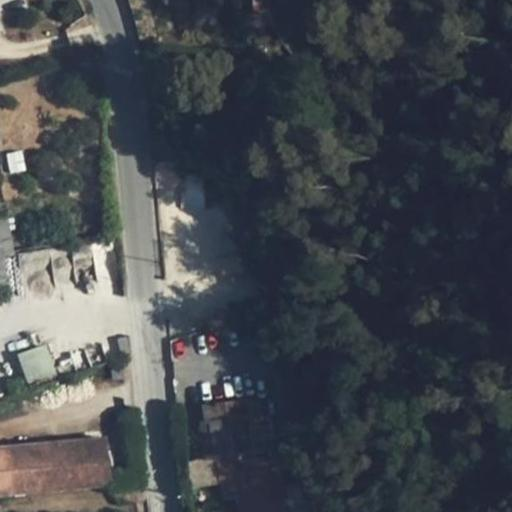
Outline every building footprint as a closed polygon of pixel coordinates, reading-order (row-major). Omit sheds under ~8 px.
[(222,0),(202,0),(204,9),(223,7),(222,0)] [(2,217),(0,217),(0,289),(12,286),(2,217)] [(46,344),(17,353),(26,383),(56,374),(46,344)] [(111,362),(112,373),(124,373),(123,361),(111,362)] [(124,373),(112,373),(113,381),(124,381),(124,373)] [(259,401),(204,407),(206,422),(211,421),(212,435),(215,455),(250,450),(248,432),(262,431),(259,401)] [(212,435),(211,421),(206,422),(200,423),(202,436),(212,435)] [(262,431),(248,432),(250,450),(264,448),(262,431)] [(0,495),(110,486),(105,439),(0,448),(0,495)] [(238,490),(241,511),(288,511),(284,483),(238,490)]
